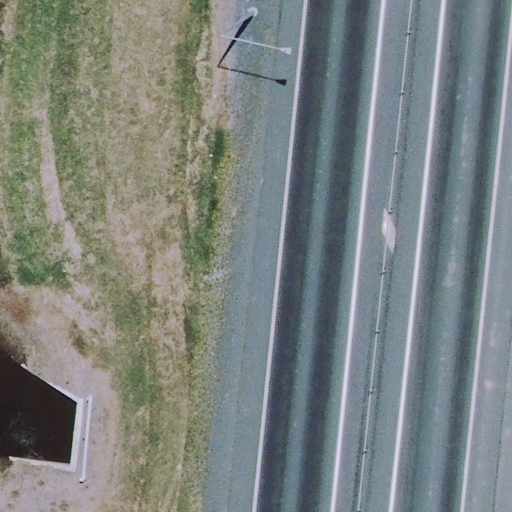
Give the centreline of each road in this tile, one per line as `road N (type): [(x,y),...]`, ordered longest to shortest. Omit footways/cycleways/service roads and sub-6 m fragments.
road 1 (primary): [(298,511),(354,0)]
road 2 (primary): [(494,0),(448,511)]
